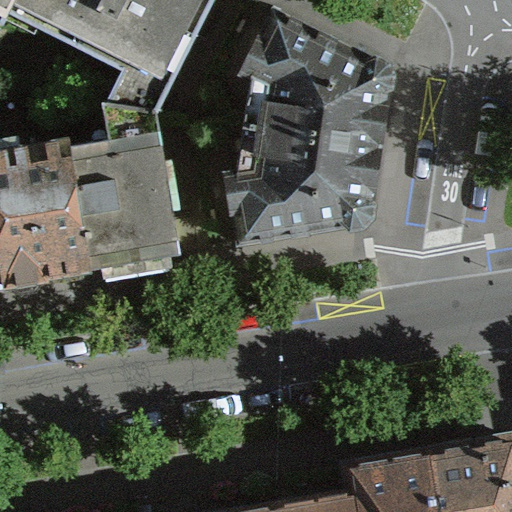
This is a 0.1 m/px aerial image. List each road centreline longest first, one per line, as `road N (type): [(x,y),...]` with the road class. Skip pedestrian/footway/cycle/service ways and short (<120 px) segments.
road 1 (tertiary): [(432,325),(0,402)]
road 2 (residential): [(432,325),(478,3)]
